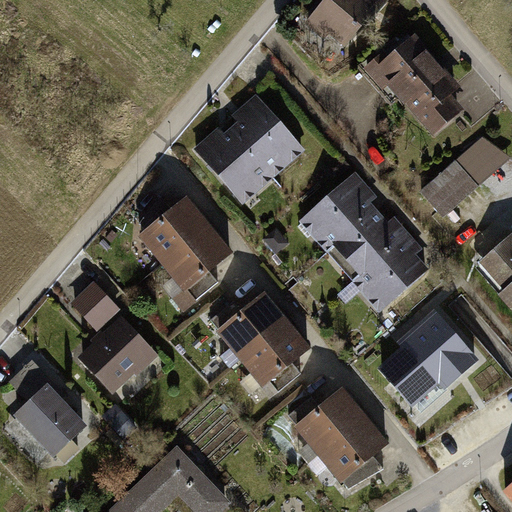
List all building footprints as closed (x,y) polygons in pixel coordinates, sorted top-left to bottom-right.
[(392,0),(331,0),(314,22),(351,52),(392,0)] [(473,92),(422,31),(374,71),(391,91),(400,83),(445,135),(471,112),(462,102),(473,92)] [(265,95),(202,149),(250,206),(313,152),(265,95)] [(490,185),(465,160),(430,195),(455,220),(490,185)] [(360,177),(308,222),(389,315),(441,270),(360,177)] [(197,200),(152,235),(198,294),(243,258),(197,200)] [(511,243),(493,260),(510,279),(506,291),(511,298),(511,243)] [(98,280),(73,302),(98,332),(124,309),(98,280)] [(320,351),(273,295),(230,332),(277,388),(320,351)] [(401,352),(378,374),(414,410),(440,389),(448,394),(481,363),(436,312),(398,344),(401,352)] [(164,353),(125,313),(81,354),(120,395),(164,353)] [(95,428),(56,387),(25,416),(63,457),(95,428)] [(401,446),(351,389),(306,428),(356,485),(401,446)] [(231,511),(241,503),(185,443),(110,511),(172,511),(183,503),(191,511),(231,511)]
